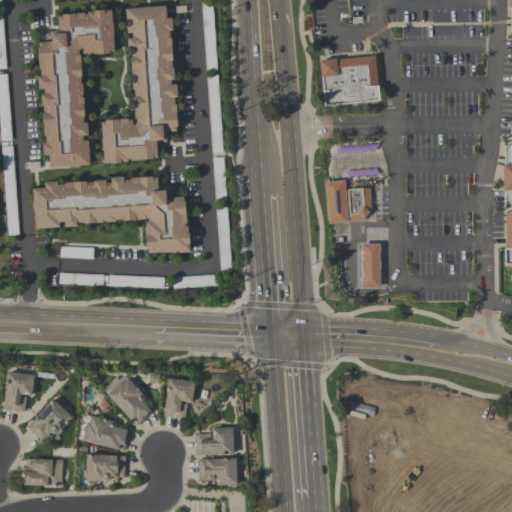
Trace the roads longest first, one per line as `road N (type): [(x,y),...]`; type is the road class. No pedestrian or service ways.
road 1 (tertiary): [(0,324),(274,337)]
road 2 (primary): [(302,337),(288,128)]
road 3 (primary): [(248,0),(259,177)]
road 4 (primary): [(274,337),(284,511)]
road 5 (primary): [(311,499),(302,337)]
road 6 (primary): [(260,195),(274,337)]
road 7 (residential): [(162,497),(23,511)]
road 8 (tertiary): [(302,337),(440,346)]
road 9 (primary): [(288,128),(278,0)]
